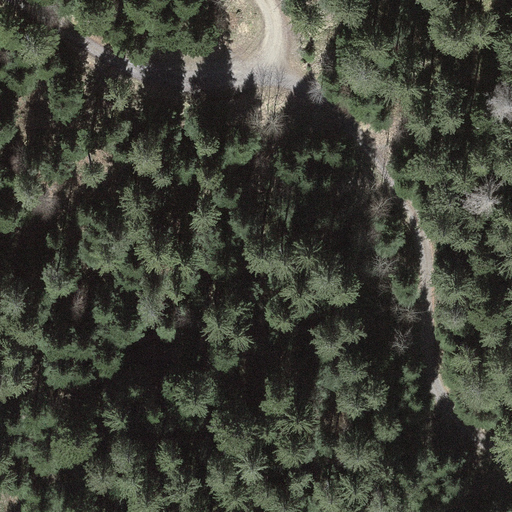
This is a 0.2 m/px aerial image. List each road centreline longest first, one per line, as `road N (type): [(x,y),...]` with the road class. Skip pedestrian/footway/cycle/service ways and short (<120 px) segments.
road 1 (track): [(270,65),(356,131),(419,222),(434,378),(459,422),(511,468)]
road 2 (track): [(16,0),(170,84),(237,82),(270,65)]
